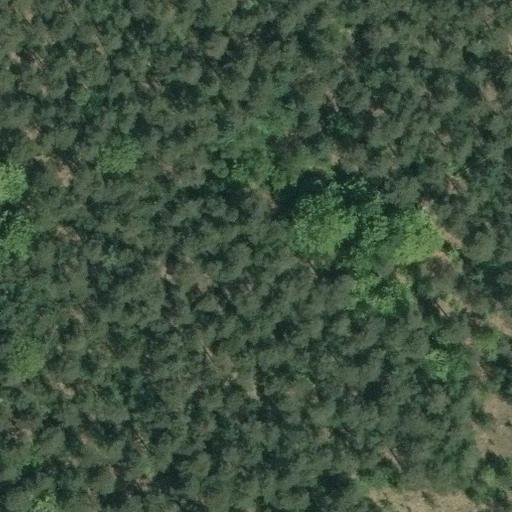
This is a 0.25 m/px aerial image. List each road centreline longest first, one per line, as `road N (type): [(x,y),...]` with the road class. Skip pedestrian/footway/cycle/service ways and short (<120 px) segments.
road 1 (track): [(511,336),(419,306),(224,170),(114,126),(0,107)]
road 2 (track): [(0,422),(244,511)]
